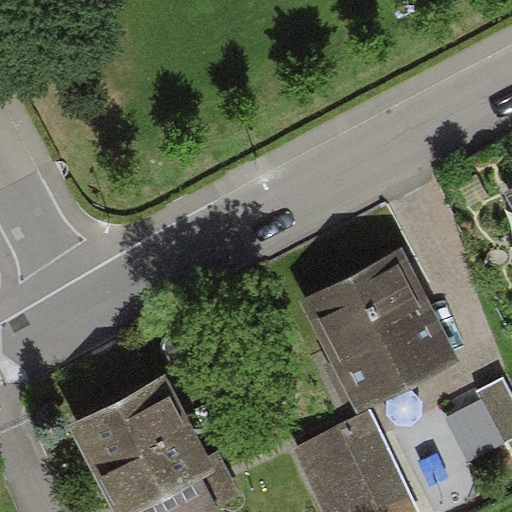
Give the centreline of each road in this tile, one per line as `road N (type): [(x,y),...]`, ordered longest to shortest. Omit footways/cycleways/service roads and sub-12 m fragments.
road 1 (residential): [(74,319),(511,92)]
road 2 (residential): [(0,176),(74,319)]
